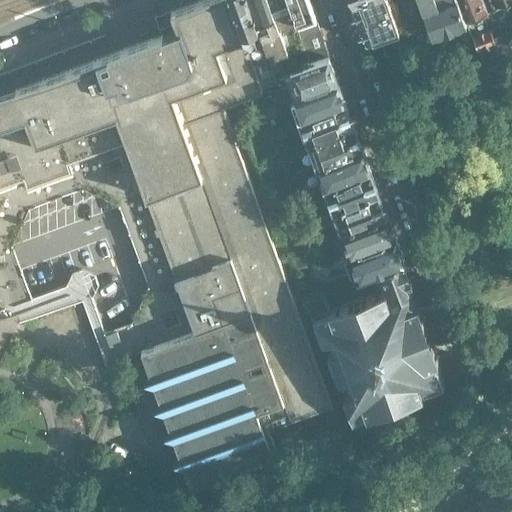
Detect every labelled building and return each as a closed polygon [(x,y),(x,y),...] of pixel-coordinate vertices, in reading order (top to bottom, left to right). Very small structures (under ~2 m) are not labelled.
[(332,403),(223,105),(262,91),(260,86),(261,86),(230,0),(197,0),(171,10),(177,28),(17,86),(15,87),(0,92),(0,307),(32,296),(28,292),(24,287),(22,284),(21,282),(19,278),(18,277),(17,275),(16,271),(15,267),(14,265),(13,261),(13,259),(13,257),(12,253),(12,247),(13,243),(13,239),(13,237),(14,233),(15,231),(16,228),(18,224),(19,222),(22,217),(23,215),(25,212),(29,207),(33,203),(38,199),(43,196),(48,193),(52,191),(55,190),(61,188),(67,187),(71,187),(75,186),(79,186),(85,187),(91,188),(95,189),(101,192),(106,194),(110,196),(111,197),(113,198),(116,201),(119,204),(148,284),(131,322),(105,331),(115,359),(142,349),(151,375),(145,377),(145,378),(154,383),(161,402),(155,404),(155,405),(155,406),(164,410),(171,429),(165,431),(165,432),(174,436),(181,456),(175,458),(174,459),(175,460),(183,464),(191,484),(278,453),(268,426),(332,403)] [(272,69),(248,0),(230,0),(261,86),(276,80),(272,69)] [(291,63),(269,0),(248,0),(272,69),(291,63)] [(292,1),(291,0),(269,0),(291,63),(293,67),(312,60),(292,1)] [(315,13),(310,0),(291,0),(292,1),(312,60),(329,54),(315,13)] [(394,0),(357,0),(353,2),(366,40),(404,26),(394,0)] [(422,0),(434,34),(469,21),(468,18),(460,0),(422,0)] [(511,2),(511,0),(460,0),(468,18),(511,2)] [(312,60),(293,67),(291,67),(300,92),(338,78),(329,54),(312,60)] [(346,101),(338,78),(300,92),(292,94),(301,117),(346,101)] [(354,124),(346,101),(301,117),(309,140),(354,124)] [(363,146),(354,124),(309,140),(317,163),(363,146)] [(371,169),(363,146),(317,163),(325,185),(371,169)] [(379,192),(371,169),(325,185),(334,208),(379,192)] [(387,214),(379,192),(334,208),(342,230),(387,214)] [(287,225),(279,202),(272,204),(280,227),(287,225)] [(396,237),(387,214),(342,230),(350,253),(396,237)] [(404,260),(396,237),(350,253),(358,276),(377,269),(404,260)] [(439,359),(432,339),(429,340),(423,323),(425,322),(418,302),(416,303),(414,298),(410,288),(409,283),(412,282),(409,274),(407,268),(404,260),(377,269),(384,288),(330,308),(324,289),(306,296),(322,338),(330,335),(335,349),(328,352),(338,379),(346,376),(351,390),(343,393),(358,430),(358,431),(373,425),(368,412),(424,392),(423,390),(442,382),(445,382),(442,373),(439,366),(437,360),(439,359)]
